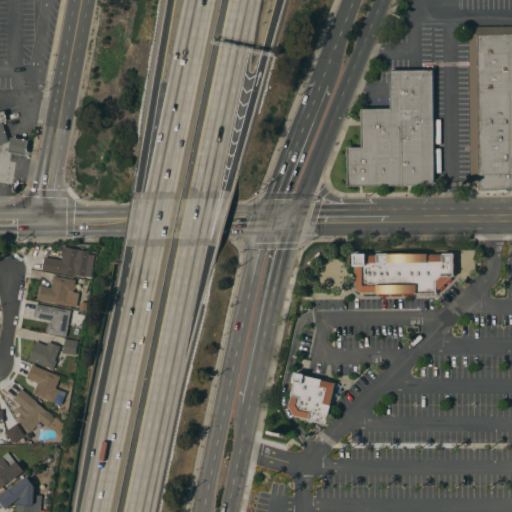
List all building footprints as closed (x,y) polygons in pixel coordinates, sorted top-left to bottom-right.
[(511,191),(478,191),(478,182),(470,182),(468,27),(511,26),(511,191)] [(434,186),(347,186),(347,147),(361,147),(361,109),(390,109),(390,70),(433,70),(434,186)] [(8,142),(0,144),(0,121),(2,121),(8,142)] [(28,140),(26,155),(8,152),(11,137),(28,140)] [(0,161),(11,162),(9,183),(0,181),(0,161)] [(76,276),(62,273),(61,274),(42,270),(44,257),(61,260),(62,256),(60,256),(62,246),(81,250),(76,276)] [(453,253),(453,255),(456,255),(456,264),(453,264),(453,266),(456,266),(456,274),(453,274),(453,276),(451,277),(436,291),(436,293),(414,294),(414,296),(403,296),(403,294),(401,294),(401,296),(391,296),(391,294),(388,294),(388,296),(378,297),(378,294),(376,294),(376,293),(374,293),(374,296),(363,296),(363,293),(361,293),(360,292),(359,294),(355,292),(356,290),(355,289),(355,287),(352,287),(352,280),(355,280),(355,277),(352,277),(352,268),(355,268),(355,266),(353,266),(353,254),(365,254),(365,255),(376,255),(376,253),(387,253),(387,254),(453,253)] [(75,280),(74,284),(75,284),(74,289),(73,289),(73,292),(78,293),(75,309),(65,307),(65,305),(50,302),(50,304),(40,302),(41,301),(36,300),(39,285),(51,288),(53,276),(75,280)] [(78,312),(76,326),(67,324),(65,337),(46,333),(46,332),(45,331),(46,325),(48,325),(48,323),(50,324),(51,320),(33,317),(36,304),(78,312)] [(77,341),(74,355),(62,353),(64,339),(77,341)] [(54,360),(56,361),(52,369),(28,359),(36,341),(46,346),(48,341),(60,347),(54,360)] [(36,366),(36,367),(59,376),(55,388),(59,390),(57,394),(58,394),(56,398),(55,398),(54,403),(33,394),(37,383),(26,378),(32,365),(36,366)] [(326,424),(308,420),(308,419),(294,416),(288,406),(295,373),(304,375),(304,376),(322,380),(321,381),(334,383),(329,405),(331,405),(326,424)] [(36,402),(36,403),(46,411),(47,411),(55,417),(46,427),(39,422),(31,432),(20,422),(19,423),(16,421),(21,415),(16,411),(20,406),(13,400),(21,389),(36,402)] [(16,424),(24,435),(13,443),(4,432),(16,424)] [(0,456),(1,456),(2,457),(7,453),(15,463),(16,462),(24,471),(10,482),(9,481),(0,488),(0,456)] [(0,494),(9,488),(10,489),(26,476),(34,486),(5,509),(0,502),(0,494)] [(39,511),(15,511),(16,503),(32,504),(33,495),(41,495),(39,511)]
